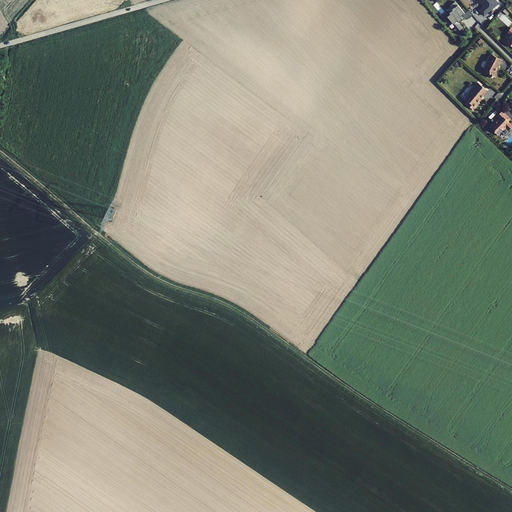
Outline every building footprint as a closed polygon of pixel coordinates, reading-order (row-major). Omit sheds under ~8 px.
[(476,0),(480,4),(482,2),(485,6),(480,10),(484,15),(498,3),(495,0),(476,0)] [(465,13),(455,1),(451,5),(452,6),(447,10),(451,14),(447,17),(453,24),(454,24),(459,31),(464,27),(459,21),(463,19),(461,16),(465,13)] [(473,15),(469,10),(465,13),(463,15),(467,19),(473,15)] [(502,60),(492,54),(490,59),(489,58),(487,62),(488,63),(485,69),(485,74),(489,74),(489,77),(496,77),(495,70),(498,66),(502,60)] [(487,90),(479,83),(474,88),(473,88),(469,93),(470,94),(466,99),(469,102),(467,104),(473,109),(478,103),(477,103),(479,100),(479,101),(483,96),(487,90)] [(503,111),(511,119),(511,117),(511,114),(506,108),(503,111)] [(503,111),(502,111),(497,116),(499,118),(497,119),(498,120),(495,123),(494,122),(490,125),(493,128),(492,129),(498,135),(501,132),(505,136),(511,131),(509,129),(511,126),(511,124),(508,121),(511,119),(503,111)]
